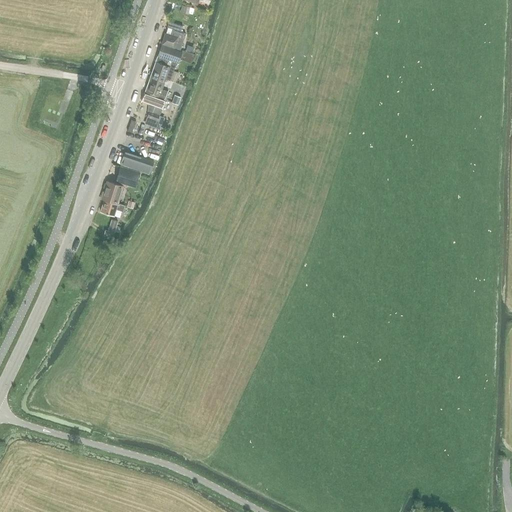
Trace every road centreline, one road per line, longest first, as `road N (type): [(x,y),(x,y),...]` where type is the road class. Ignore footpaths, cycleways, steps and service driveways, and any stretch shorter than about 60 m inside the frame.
road 1 (tertiary): [(0,392),(100,166),(156,0)]
road 2 (unclassified): [(260,511),(162,463),(0,415)]
